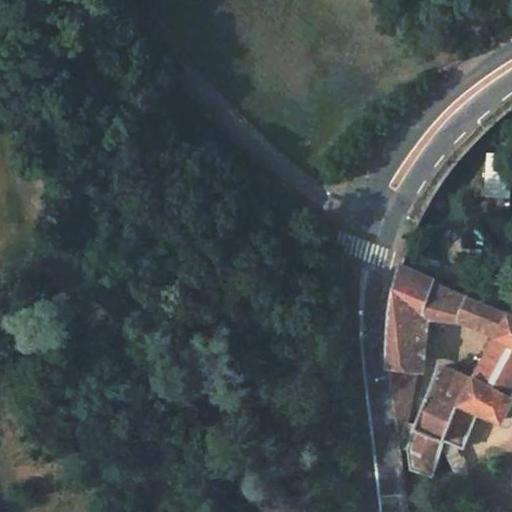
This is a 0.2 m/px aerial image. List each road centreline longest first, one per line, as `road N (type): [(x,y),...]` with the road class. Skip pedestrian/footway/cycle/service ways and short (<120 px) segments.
road 1 (residential): [(374,221),(319,198),(238,128),(129,0)]
road 2 (secondary): [(378,511),(359,310),(374,221)]
road 3 (secondary): [(374,221),(441,120),(511,64)]
